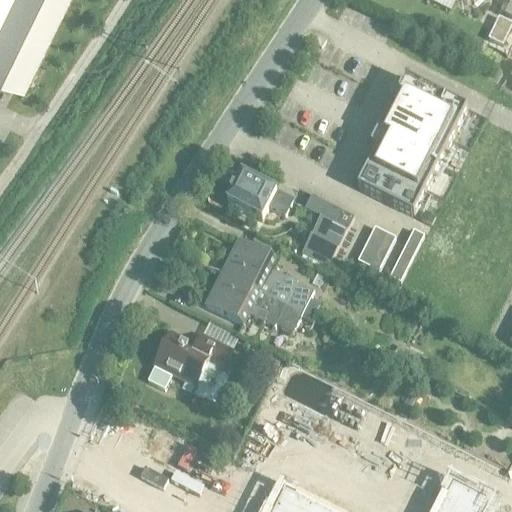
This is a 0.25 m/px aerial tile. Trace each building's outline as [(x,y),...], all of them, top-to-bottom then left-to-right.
[(0,0),(0,79),(25,92),(70,0),(0,0)] [(383,127),(377,125),(376,124),(369,138),(376,141),(372,149),(378,152),(359,189),(412,217),(465,112),(405,82),(383,127)] [(285,219),(293,204),(277,197),(278,197),(242,178),(227,205),(263,224),(270,211),(285,219)] [(335,225),(322,219),(302,257),(329,270),(354,220),(341,213),(335,225)] [(380,272),(396,237),(375,227),(359,262),(380,272)] [(403,283),(424,236),(413,231),(392,278),(403,283)] [(222,276),(303,316),(313,295),(297,287),(297,285),(273,273),(271,272),(276,261),(239,242),(222,276)] [(303,316),(222,276),(205,310),(243,328),(248,318),(262,324),(262,325),(274,331),(276,329),(293,337),(303,316)] [(154,370),(150,378),(147,384),(165,393),(172,378),(196,390),(208,365),(224,372),(233,353),(202,338),(197,348),(171,336),(154,369),(154,370)] [(399,347),(393,359),(415,369),(421,358),(399,347)] [(248,431),(259,408),(244,401),(233,423),(248,431)] [(120,452),(132,458),(130,462),(145,470),(147,466),(167,476),(178,453),(132,430),(120,452)] [(218,456),(206,478),(221,486),(233,464),(218,456)] [(314,511),(286,498),(278,511),(491,511),(492,511),(454,492),(444,511),(314,511)]
